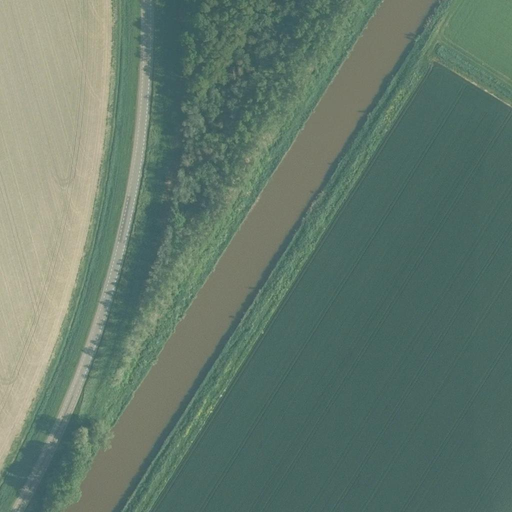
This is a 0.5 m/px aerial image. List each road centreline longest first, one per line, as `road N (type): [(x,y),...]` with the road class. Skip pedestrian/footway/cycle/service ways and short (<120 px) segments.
road 1 (track): [(511,84),(435,36),(134,511)]
road 2 (tertiary): [(13,511),(84,364),(110,271),(136,139),(145,0)]
